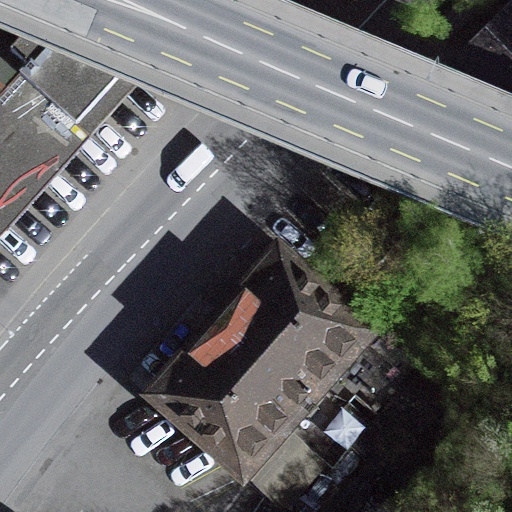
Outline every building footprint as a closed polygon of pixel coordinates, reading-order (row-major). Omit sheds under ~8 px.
[(0,211),(125,72),(43,0),(39,0),(21,21),(31,30),(9,54),(26,69),(7,90),(0,83),(0,211)] [(55,0),(63,8),(71,0),(55,0)] [(511,19),(453,78),(482,108),(487,103),(502,118),(511,108),(511,19)] [(318,292),(278,257),(224,317),(221,315),(176,366),(179,369),(152,399),(243,479),(284,432),(286,430),(336,474),(367,432),(343,412),(350,405),(347,402),(333,397),(323,388),(364,341),(368,336),(318,292)] [(339,267),(318,292),(368,336),(364,341),(386,361),(355,397),(378,418),(419,363),(383,330),(395,316),(339,267)] [(284,432),(243,479),(265,498),(306,451),(284,432)]
